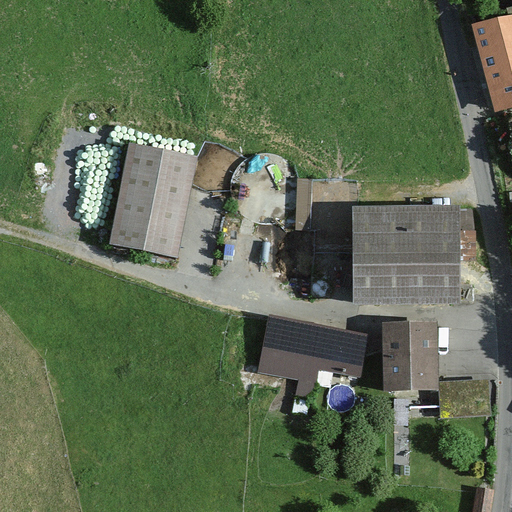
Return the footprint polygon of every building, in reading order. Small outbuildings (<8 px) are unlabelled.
[(511,22),(476,32),(497,115),(511,110),(511,22)] [(132,152),(112,247),(176,260),(195,165),(132,152)] [(250,220),(261,223),(272,223),(283,219),(291,212),(298,203),(301,192),(300,180),(295,169),(287,160),(276,155),(264,153),(253,155),(242,162),(235,171),(231,183),(231,194),(234,204),(241,213),(250,220)] [(457,215),(356,217),(357,303),(458,302),(457,215)] [(314,290),(315,293),(316,295),(319,297),(321,297),(324,297),(326,296),(328,294),(330,292),(330,289),(330,287),(329,285),(327,283),(324,281),(322,281),(319,282),(317,283),(315,285),(314,288),(314,290)] [(293,291),(294,293),(295,296),(298,297),(300,298),(303,298),(305,296),(307,295),(309,292),(309,290),(309,287),(308,285),(306,283),(303,282),(301,282),(298,282),(296,283),(294,286),(293,288),(293,291)] [(367,340),(272,322),(262,372),(314,382),(317,368),(360,376),(367,340)] [(434,332),(386,334),(389,395),(436,393),(434,332)] [(487,384),(439,388),(442,421),(490,417),(487,384)] [(478,492),(475,511),(490,511),(493,494),(478,492)]
